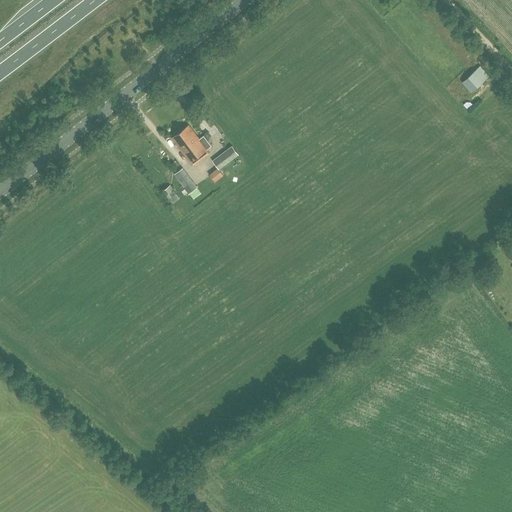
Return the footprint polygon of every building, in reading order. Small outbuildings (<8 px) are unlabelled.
[(83,20),(92,50),(117,42),(108,13),(83,20)] [(472,91),(489,76),(480,65),(463,81),(472,91)] [(172,137),(190,161),(193,165),(210,152),(207,148),(211,146),(204,135),(199,138),(189,124),(172,137)] [(219,168),(238,154),(232,146),(213,161),(219,168)] [(189,193),(197,187),(183,168),(175,173),(189,193)] [(166,195),(173,190),(170,185),(162,191),(166,195)]
